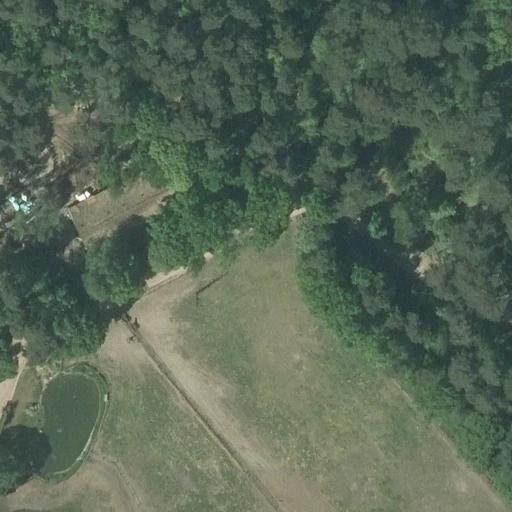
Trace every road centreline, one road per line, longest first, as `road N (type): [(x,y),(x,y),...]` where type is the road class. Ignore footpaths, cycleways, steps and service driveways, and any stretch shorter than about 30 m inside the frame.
road 1 (track): [(312,205),(256,225),(23,349),(0,391)]
road 2 (track): [(312,205),(417,274)]
